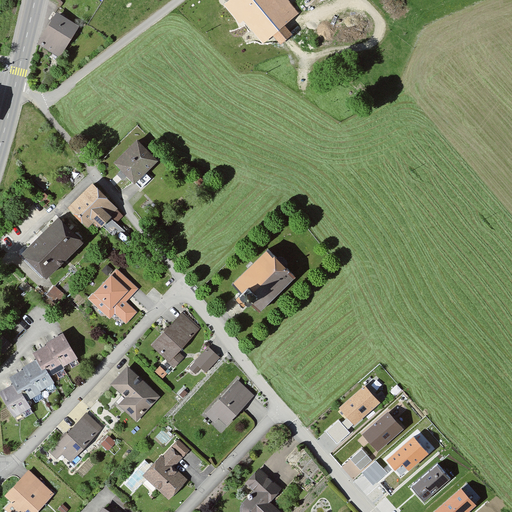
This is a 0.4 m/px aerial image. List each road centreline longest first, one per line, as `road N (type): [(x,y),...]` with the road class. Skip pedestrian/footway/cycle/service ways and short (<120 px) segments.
road 1 (residential): [(0,478),(183,285)]
road 2 (residential): [(183,285),(39,104)]
road 3 (residential): [(39,104),(179,0)]
road 4 (residential): [(282,410),(183,285)]
road 5 (residential): [(186,511),(282,410)]
road 6 (residential): [(364,511),(282,410)]
